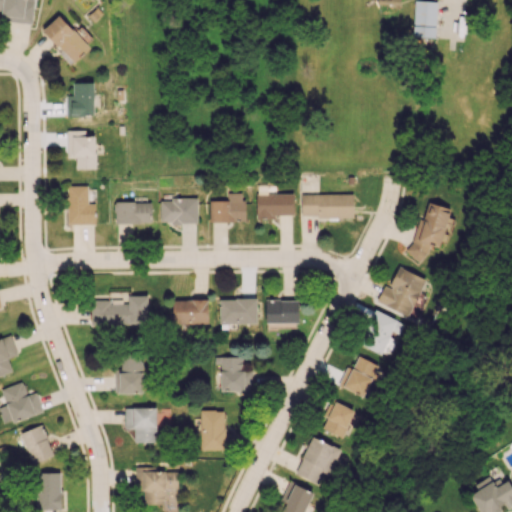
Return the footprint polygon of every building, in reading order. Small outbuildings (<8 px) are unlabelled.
[(0,11),(0,19),(31,23),(33,0),(0,0),(0,10),(0,11)] [(435,38),(436,1),(414,0),(412,37),(435,38)] [(90,47),(58,14),(40,32),(71,65),(90,47)] [(65,95),(66,116),(93,116),(93,82),(72,82),(72,95),(65,95)] [(95,169),(94,136),(84,136),(84,130),(66,130),(67,157),(76,157),(76,169),(95,169)] [(87,185),(66,186),(66,225),(95,224),(95,203),(87,203),(87,185)] [(209,200),(209,221),(244,222),(244,193),(226,193),(226,200),(209,200)] [(256,219),(276,218),(276,215),(293,214),(293,193),(255,194),(256,219)] [(353,194),(301,193),(300,216),(353,217),(353,194)] [(160,223),(197,223),(197,198),(159,199),(160,223)] [(115,223),(151,223),(150,201),(114,202),(115,223)] [(450,208),(425,201),(409,256),(424,260),(428,245),(438,248),(450,208)] [(413,318),(429,281),(396,267),(387,286),(383,284),(376,301),(413,318)] [(147,295),(127,295),(127,303),(107,303),(107,299),(90,299),(90,325),(147,324),(147,295)] [(256,298),(218,299),(219,324),(256,323),(256,298)] [(208,323),(207,299),(171,299),(172,323),(208,323)] [(298,300),(265,299),(265,322),(298,322),(298,300)] [(358,343),(380,354),(391,330),(399,334),(404,324),(375,309),(358,343)] [(16,355),(10,335),(0,338),(0,375),(12,371),(8,358),(16,355)] [(338,385),(362,397),(370,380),(374,382),(382,367),(358,355),(352,368),(347,365),(338,385)] [(142,393),(142,356),(121,356),(120,372),(114,372),(114,392),(142,393)] [(219,366),(220,391),(243,391),(243,356),(214,356),(214,367),(219,366)] [(42,412),(35,392),(27,395),(22,381),(0,388),(0,389),(12,422),(42,412)] [(353,409),(333,401),(323,429),(343,437),(353,409)] [(156,407),(124,407),(124,429),(133,428),(133,442),(156,442),(156,407)] [(200,450),(224,449),(223,410),(199,410),(200,450)] [(20,433),(32,463),(53,455),(41,424),(20,433)] [(294,473),(317,484),(321,475),(327,478),(340,449),(312,436),(294,473)] [(177,489),(178,471),(151,470),(151,462),(136,462),(135,491),(143,491),(143,504),(164,504),(164,489),(177,489)] [(37,509),(60,509),(60,472),(36,472),(37,509)] [(511,505),(511,485),(509,480),(494,487),(489,476),(474,483),(477,491),(470,494),(478,511),(495,511),(503,508),(504,509),(511,505)] [(282,511),(304,511),(312,491),(288,482),(281,501),(286,503),(282,511)]
